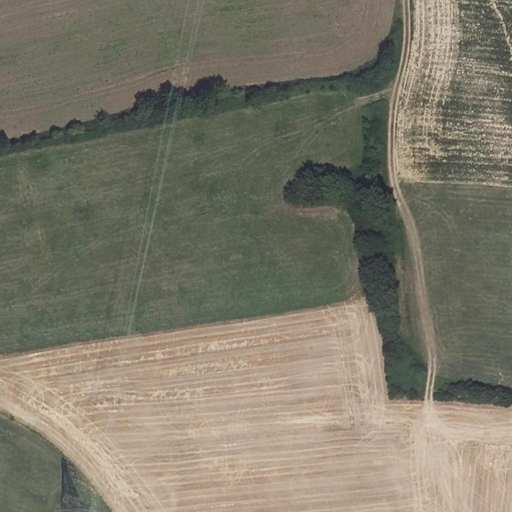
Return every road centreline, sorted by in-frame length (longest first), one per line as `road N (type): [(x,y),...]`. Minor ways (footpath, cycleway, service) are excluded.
road 1 (track): [(511,197),(393,190),(386,114),(406,31),(403,0)]
road 2 (track): [(393,190),(403,322),(432,379),(425,399)]
